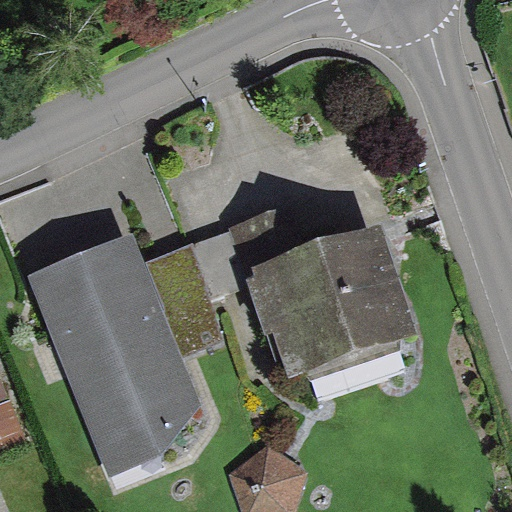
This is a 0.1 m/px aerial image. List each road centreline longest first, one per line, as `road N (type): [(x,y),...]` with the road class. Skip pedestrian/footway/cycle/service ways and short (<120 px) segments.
road 1 (residential): [(322,0),(0,149)]
road 2 (residential): [(422,12),(511,273)]
